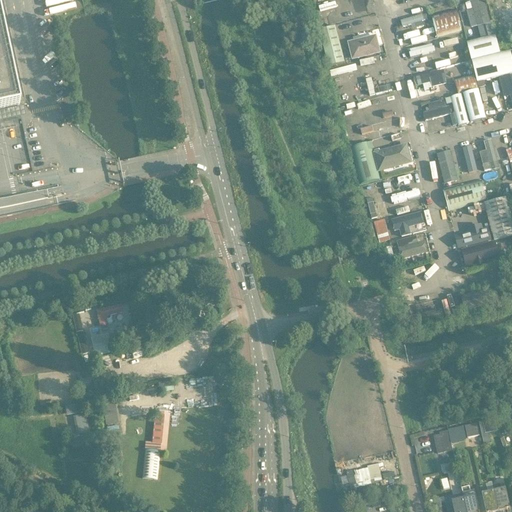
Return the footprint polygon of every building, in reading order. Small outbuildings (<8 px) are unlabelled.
[(510,32),(511,31),(511,0),(506,0),(504,1),(507,7),(500,10),(510,32)] [(432,16),(438,38),(462,31),(456,10),(432,16)] [(404,29),(427,24),(425,14),(401,20),(404,29)] [(0,218),(1,218),(0,213),(0,110),(6,109),(7,112),(16,110),(16,107),(19,106),(0,16),(0,218)] [(320,31),(329,68),(345,63),(336,27),(320,31)] [(348,41),(353,60),(382,53),(377,34),(348,41)] [(496,37),(468,44),(472,61),(500,54),(496,37)] [(511,55),(511,52),(472,62),(477,83),(511,74),(511,55)] [(448,88),(444,70),(418,76),(422,94),(448,88)] [(454,80),(458,95),(478,90),(474,75),(454,80)] [(464,95),(471,124),(486,120),(486,119),(479,91),(478,91),(464,95)] [(381,180),(371,142),(360,103),(339,108),(359,186),(381,180)] [(390,128),(406,124),(404,116),(371,125),(375,139),(392,135),(390,128)] [(487,141),(481,143),(484,154),(490,153),(487,141)] [(468,157),(475,156),(472,144),(465,146),(468,157)] [(459,181),(451,151),(437,155),(445,184),(459,181)] [(449,211),(487,202),(481,180),(444,190),(449,211)] [(511,239),(511,216),(507,199),(485,204),(495,244),(511,239)] [(433,229),(429,213),(385,224),(390,241),(433,229)] [(395,261),(431,252),(426,236),(391,245),(395,261)] [(440,239),(432,240),(434,253),(442,252),(440,239)] [(499,262),(495,245),(460,255),(464,271),(499,262)] [(500,266),(465,275),(469,292),(504,282),(500,266)] [(185,294),(197,291),(211,287),(210,283),(184,290),(185,294)] [(470,295),(461,298),(464,308),(465,314),(500,305),(496,289),(470,295)] [(451,301),(410,313),(414,328),(455,317),(453,311),(451,301)] [(100,327),(109,325),(108,316),(123,313),(122,305),(97,309),(100,327)] [(80,314),(73,315),(82,354),(89,353),(80,314)] [(111,350),(107,335),(90,339),(94,354),(111,350)] [(116,413),(113,394),(101,396),(106,426),(118,424),(116,413)] [(80,414),(79,405),(65,407),(67,416),(80,414)] [(90,433),(86,414),(73,417),(77,436),(90,433)] [(161,445),(163,417),(155,416),(153,444),(161,445)] [(510,429),(508,418),(494,421),(496,432),(510,429)] [(496,432),(494,421),(487,422),(490,433),(496,432)] [(477,425),(466,428),(468,439),(479,436),(477,425)] [(467,441),(464,428),(448,431),(451,444),(467,441)] [(452,451),(451,446),(448,432),(440,434),(441,435),(433,437),(437,454),(452,451)] [(95,446),(93,438),(72,442),(73,450),(95,446)] [(157,481),(160,453),(160,452),(145,450),(142,479),(157,481)] [(453,461),(441,463),(442,472),(455,470),(453,461)] [(347,472),(351,487),(389,477),(388,472),(383,473),(381,464),(347,472)] [(459,483),(460,476),(453,475),(451,481),(459,483)] [(461,489),(463,499),(466,511),(478,511),(475,497),(471,498),(469,487),(461,489)] [(506,489),(493,492),(497,511),(510,509),(506,489)] [(497,511),(493,492),(482,495),(485,511),(497,511)] [(466,511),(463,499),(452,502),(454,511),(466,511)]
